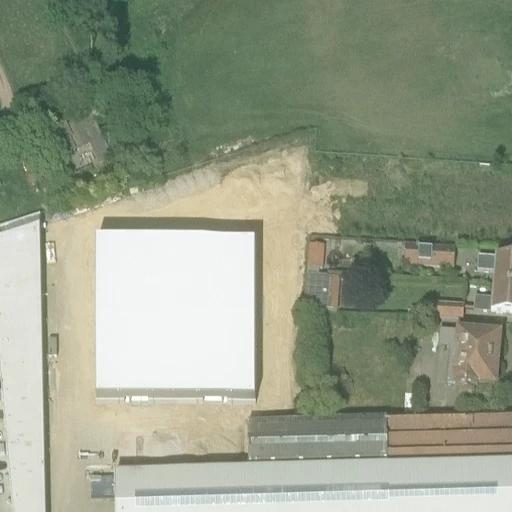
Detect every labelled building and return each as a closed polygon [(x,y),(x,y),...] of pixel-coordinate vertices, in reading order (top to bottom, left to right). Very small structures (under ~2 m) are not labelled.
[(62,160),(71,156),(90,147),(100,167),(112,161),(92,119),(66,132),(64,128),(50,135),(62,160)] [(0,229),(0,269),(40,266),(39,217),(0,229)] [(95,245),(95,405),(255,405),(255,245),(95,245)] [(405,248),(403,268),(452,271),(453,251),(405,248)] [(308,257),(307,270),(322,271),(323,258),(308,257)] [(492,276),(491,289),(511,290),(511,262),(477,260),(476,274),(492,276)] [(40,266),(0,269),(0,295),(40,292),(40,266)] [(307,278),(305,310),(325,312),(326,311),(330,311),(332,281),(327,280),(307,278)] [(511,290),(491,289),(490,302),(474,301),(474,309),(464,308),(432,305),(431,319),(462,322),(463,312),(473,313),(473,316),(511,318),(511,290)] [(40,292),(0,295),(0,322),(41,319),(40,292)] [(41,319),(0,322),(0,349),(42,346),(41,319)] [(438,334),(437,349),(448,350),(456,351),(453,385),(453,388),(457,388),(456,394),(460,395),(472,396),(473,389),(477,389),(478,387),(494,388),(494,387),(497,387),(498,384),(499,376),(498,373),(495,373),(498,339),(470,337),(438,334)] [(42,346),(0,349),(0,376),(42,372),(42,346)] [(42,372),(0,376),(0,388),(1,402),(43,399),(42,372)] [(43,399),(1,402),(4,429),(43,425),(43,399)] [(115,511),(511,511),(511,417),(496,418),(297,423),(243,424),(244,471),(213,472),(159,473),(158,434),(143,434),(143,405),(122,406),(123,474),(114,474),(115,511)] [(43,425),(4,429),(6,455),(44,452),(43,425)] [(44,452),(6,455),(9,482),(44,478),(44,452)] [(44,478),(9,482),(11,508),(45,505),(44,478)]
